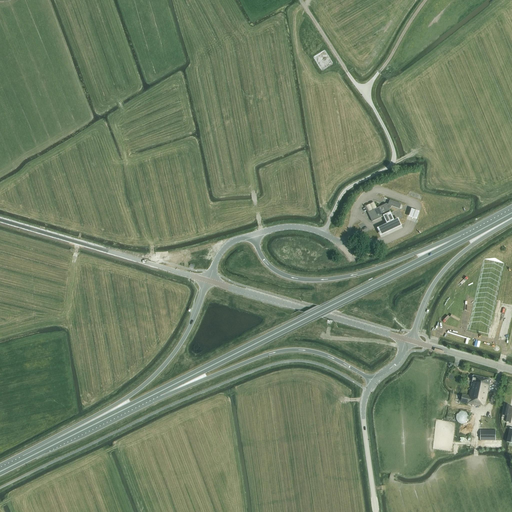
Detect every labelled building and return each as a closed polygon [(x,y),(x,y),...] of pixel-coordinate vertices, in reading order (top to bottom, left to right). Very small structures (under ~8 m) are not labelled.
[(388,205),(386,204),(382,206),(377,208),(377,209),(368,212),(368,213),(365,206),(372,222),(383,217),(390,213),(389,209),(391,208),(392,207),(399,209),(400,207),(401,205),(401,204),(390,200),(389,201),(389,203),(388,205)] [(374,203),(366,207),(368,212),(377,209),(374,203)] [(411,211),(408,218),(410,219),(414,220),(415,221),(418,213),(416,213),(412,211),(411,211)] [(391,214),(390,213),(383,217),(385,221),(387,225),(386,225),(380,228),(378,229),(381,236),(384,235),(389,233),(395,230),(400,227),(402,226),(401,225),(399,219),(397,220),(394,222),(392,217),(391,214)] [(488,390),(490,379),(473,376),(472,377),(472,378),(472,379),(469,396),(462,395),(460,403),(480,407),(480,406),(485,407),(488,390)] [(510,413),(511,410),(510,408),(509,408),(509,405),(504,404),(502,415),(507,416),(507,414),(508,414),(510,413)] [(456,416),(456,417),(456,418),(456,420),(457,421),(457,422),(458,423),(460,424),(461,424),(462,424),(464,424),(465,424),(466,423),(467,422),(468,421),(468,420),(468,418),(468,417),(468,416),(467,414),(466,413),(465,413),(464,412),(463,412),(461,412),(460,412),(459,413),(458,413),(457,414),(456,416)] [(480,430),(480,441),(495,441),(495,430),(480,430)]
